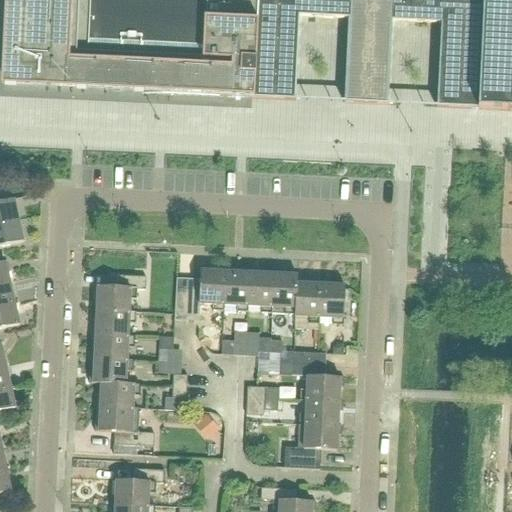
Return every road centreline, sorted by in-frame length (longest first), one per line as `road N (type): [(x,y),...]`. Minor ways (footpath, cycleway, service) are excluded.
road 1 (residential): [(369,511),(382,249),(376,224),(355,209),(91,198),(65,207)]
road 2 (residential): [(45,511),(65,207)]
